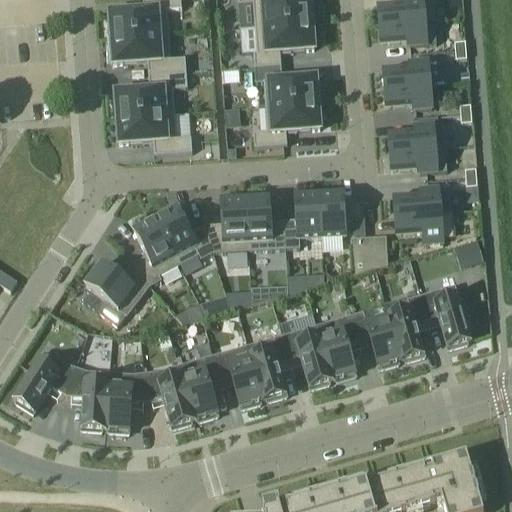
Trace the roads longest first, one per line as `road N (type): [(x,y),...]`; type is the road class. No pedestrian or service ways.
road 1 (residential): [(348,0),(360,172),(93,187)]
road 2 (residential): [(511,379),(195,467),(162,488)]
road 3 (residential): [(162,488),(203,491),(511,403)]
road 4 (residential): [(0,354),(93,213),(93,187)]
road 5 (residential): [(93,187),(81,0)]
road 6 (residential): [(0,457),(75,483),(162,488)]
